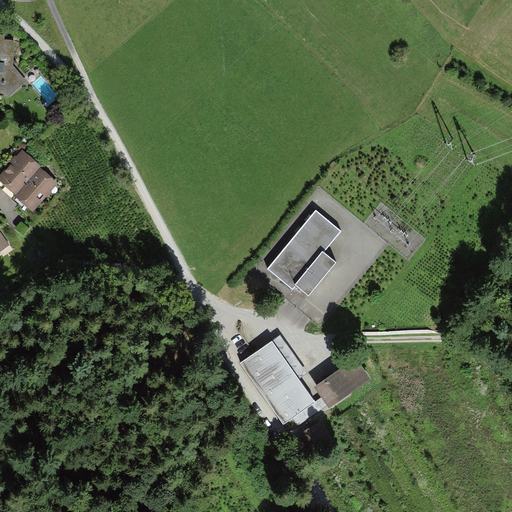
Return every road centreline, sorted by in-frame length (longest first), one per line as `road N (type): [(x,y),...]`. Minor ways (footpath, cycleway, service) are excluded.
road 1 (track): [(0,1),(105,117),(209,322),(323,511)]
road 2 (track): [(201,305),(237,311),(300,344),(422,337),(464,343),(511,369)]
road 3 (track): [(0,292),(35,259),(74,248),(123,253),(190,281)]
